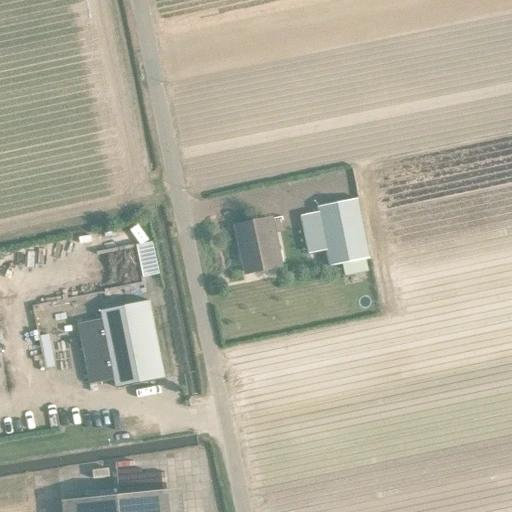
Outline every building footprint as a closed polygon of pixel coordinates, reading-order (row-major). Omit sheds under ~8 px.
[(369,258),(357,198),(317,206),(318,211),(301,215),(308,253),(326,250),(329,266),(342,263),(344,275),(367,270),(365,259),(369,258)] [(280,265),(270,218),(236,225),(236,227),(239,226),(245,254),(242,255),(246,272),(280,265)] [(144,274),(160,271),(154,240),(137,243),(144,274)] [(116,387),(164,378),(148,300),(101,309),(103,318),(115,378),(116,387)] [(115,378),(103,318),(78,323),(90,383),(115,378)] [(62,511),(167,511),(165,489),(61,500),(62,511)]
